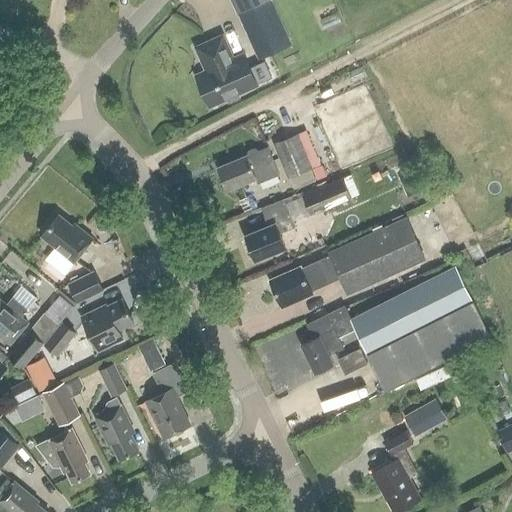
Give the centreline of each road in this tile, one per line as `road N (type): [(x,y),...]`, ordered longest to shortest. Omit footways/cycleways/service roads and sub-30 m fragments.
road 1 (residential): [(450,0),(135,171)]
road 2 (unclassified): [(266,435),(135,171)]
road 3 (unclassified): [(106,511),(266,435)]
